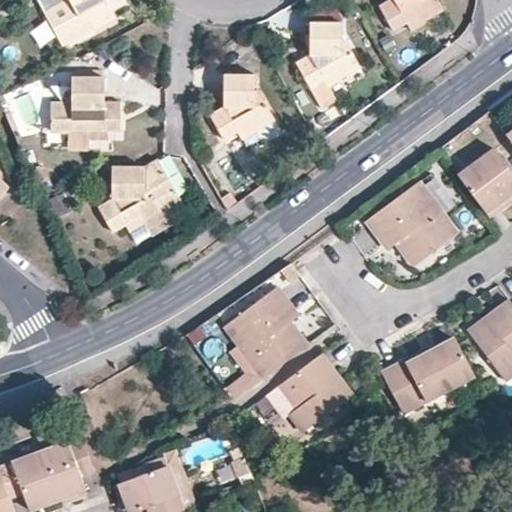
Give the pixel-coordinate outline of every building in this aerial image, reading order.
[(91,22),(112,10),(125,3),(123,0),(51,0),(45,12),(63,47),(96,30),(91,22)] [(393,30),(407,21),(419,15),(422,21),(443,10),(437,0),(391,0),(380,7),(393,30)] [(117,19),(112,10),(91,22),(96,30),(117,19)] [(419,15),(407,21),(412,30),(423,24),(422,21),(419,15)] [(310,87),(323,79),(336,72),(341,78),(361,67),(345,41),(343,42),(343,22),(311,23),(310,55),(297,63),(310,87)] [(336,72),(323,79),(328,88),(342,81),(341,78),(336,72)] [(224,139),(237,132),(250,124),(254,130),(274,118),(260,92),(257,93),(257,75),(225,74),(223,106),(210,115),(224,139)] [(105,78),(72,78),(72,103),(52,103),(52,131),(71,131),(72,147),(93,147),(94,140),(114,139),(114,130),(119,130),(120,103),(105,103),(105,78)] [(328,88),(323,79),(310,87),(322,110),(336,103),(328,88)] [(286,137),(274,118),(254,130),(255,132),(266,149),(286,137)] [(250,124),(237,132),(242,140),(255,132),(254,130),(250,124)] [(511,173),(494,148),(457,175),(487,214),(499,205),(496,201),(508,192),(511,189),(511,173)] [(0,199),(13,186),(3,175),(7,170),(0,163),(3,161),(0,158),(0,199)] [(144,165),(112,165),(113,199),(99,207),(112,231),(127,223),(139,216),(142,222),(163,210),(161,207),(157,200),(174,190),(156,158),(144,165)] [(365,220),(380,240),(387,235),(393,243),(410,267),(457,234),(417,181),(365,220)] [(178,197),(174,190),(157,200),(161,207),(178,197)] [(221,196),(228,208),(237,201),(228,190),(221,196)] [(511,197),(508,192),(496,201),(499,205),(511,197)] [(139,216),(127,223),(132,231),(143,223),(142,222),(139,216)] [(387,235),(380,240),(386,248),(393,243),(387,235)] [(286,318),(295,312),(277,287),(224,325),(236,342),(263,379),(306,346),(290,325),(286,318)] [(511,299),(469,331),(506,380),(511,375),(511,299)] [(299,318),(295,312),(286,318),(290,325),(299,318)] [(405,412),(476,374),(456,338),(438,348),(410,363),(407,358),(383,371),(405,412)] [(263,379),(236,342),(226,349),(244,376),(228,388),(236,399),(263,379)] [(435,343),(407,358),(410,363),(438,348),(435,343)] [(352,396),(321,354),(279,386),(296,410),(289,414),(303,431),(352,396)] [(279,386),(265,397),(282,419),(289,414),(296,410),(279,386)] [(93,469),(82,441),(68,447),(66,442),(42,452),(60,498),(72,494),(74,499),(87,494),(80,474),(93,469)] [(60,498),(42,452),(0,468),(0,473),(9,499),(23,494),(30,510),(60,498)] [(183,509),(195,505),(177,455),(161,461),(164,467),(168,466),(183,509)] [(233,478),(249,479),(250,462),(234,460),(233,478)] [(164,467),(121,483),(128,503),(134,502),(138,511),(149,507),(151,511),(175,511),(183,509),(168,466),(164,467)] [(0,511),(14,511),(9,499),(0,473),(0,511)] [(72,494),(60,498),(62,503),(74,499),(72,494)] [(134,502),(128,503),(131,511),(137,511),(138,511),(134,502)]
